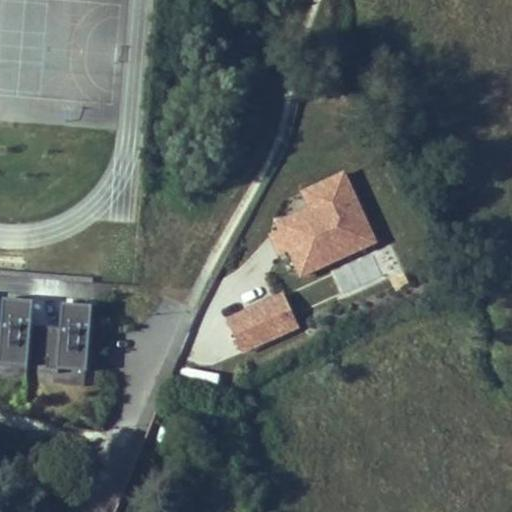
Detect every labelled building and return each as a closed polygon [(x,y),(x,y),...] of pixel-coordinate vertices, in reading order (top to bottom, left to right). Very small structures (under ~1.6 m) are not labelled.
[(378,243),(345,172),(301,193),(308,209),(277,223),(280,230),(271,233),(282,255),(290,251),(302,278),(378,243)] [(300,322),(288,293),(234,318),(247,346),(300,322)] [(9,323),(11,299),(2,298),(0,323),(9,323)] [(87,371),(92,305),(71,303),(69,328),(59,327),(31,325),(33,300),(11,299),(9,323),(0,322),(0,364),(28,367),(28,358),(46,360),(46,368),(87,371)] [(69,328),(71,303),(62,303),(59,327),(69,328)] [(185,368),(182,381),(217,388),(220,374),(185,368)]
